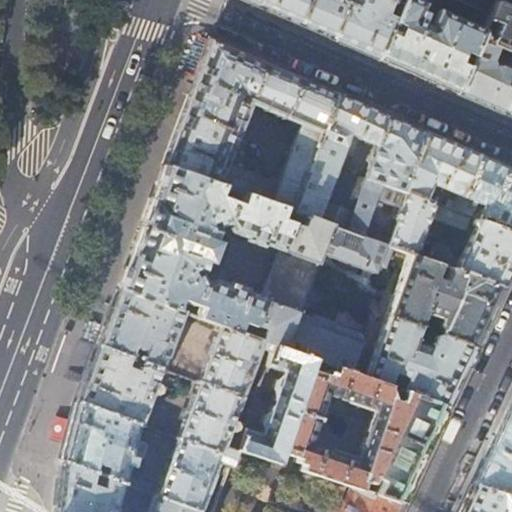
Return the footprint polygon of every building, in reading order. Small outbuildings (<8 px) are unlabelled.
[(232,0),(375,58),(402,0),(337,0),(335,0),(232,0)] [(455,93),(478,40),(482,32),(437,12),(429,29),(421,25),(423,19),(419,17),(423,6),(415,2),(415,0),(402,0),(375,58),(404,71),(409,73),(455,93)] [(453,0),(490,16),(495,3),(496,0),(453,0)] [(511,0),(496,0),(495,3),(511,10),(511,0)] [(490,16),(482,32),(478,40),(495,48),(511,54),(511,10),(495,3),(490,16)] [(182,72),(195,76),(208,41),(201,38),(193,43),(182,72)] [(502,114),(511,92),(511,74),(494,67),(492,67),(492,68),(491,67),(490,66),(490,64),(489,63),(488,62),(495,48),(478,40),(455,93),(489,108),(502,114)] [(280,208),(289,211),(333,95),(286,75),(259,63),(208,41),(195,76),(191,86),(162,164),(221,186),(240,193),(280,208)] [(511,92),(502,114),(510,117),(511,118),(511,92)] [(361,237),(381,185),(402,192),(422,134),(377,114),(333,95),(289,211),(300,215),(361,237)] [(431,137),(422,134),(402,192),(421,199),(429,182),(458,195),(458,194),(461,195),(477,157),(431,137)] [(511,172),(484,160),(477,157),(461,195),(458,194),(458,195),(454,203),(451,210),(469,216),(470,216),(476,203),(484,206),(479,219),(511,231),(511,172)] [(144,214),(116,288),(174,309),(178,300),(198,307),(195,317),(217,325),(234,331),(238,321),(248,325),(248,324),(258,296),(242,290),(242,287),(225,281),(224,284),(211,280),(200,284),(196,274),(201,272),(205,263),(207,264),(215,243),(212,242),(215,234),(213,228),(222,223),(226,232),(241,238),(240,242),(258,248),(259,244),(275,250),(286,222),(286,221),(277,217),(280,208),(240,193),(237,203),(217,196),(221,186),(162,164),(144,214)] [(464,230),(469,216),(451,210),(443,207),(421,199),(402,192),(381,185),(361,237),(390,247),(403,252),(407,253),(415,256),(428,218),(464,230)] [(451,210),(454,203),(446,200),(443,207),(451,210)] [(460,371),(471,348),(432,332),(430,332),(425,346),(410,341),(415,326),(385,316),(374,347),(360,342),(363,334),(309,314),(307,318),(301,316),(292,324),(318,254),(374,274),(378,264),(383,266),(390,247),(361,237),(300,215),(296,226),(286,222),(275,250),(258,296),(248,324),(259,328),(255,338),(272,344),(313,359),(335,367),(345,371),(363,377),(387,386),(401,391),(443,407),(460,371)] [(511,261),(511,231),(479,219),(477,220),(475,221),(474,222),(473,224),(473,225),(473,227),(474,229),(461,257),(451,254),(448,247),(433,242),(427,260),(500,287),(511,261)] [(482,323),(500,287),(427,260),(415,256),(407,253),(385,316),(415,326),(419,317),(421,317),(423,315),(425,311),(437,316),(432,332),(471,348),(482,323)] [(95,344),(165,370),(166,365),(160,363),(179,311),(174,309),(116,288),(112,298),(95,344)] [(217,325),(195,381),(239,396),(257,348),(269,352),(272,344),(255,338),(234,331),(217,325)] [(80,383),(95,344),(87,342),(73,380),(80,383)] [(78,391),(74,401),(137,425),(148,394),(151,395),(157,393),(158,390),(155,384),(152,384),(156,374),(163,376),(165,370),(95,344),(94,346),(80,383),(78,391)] [(293,461),(301,463),(298,470),(349,486),(398,503),(402,494),(418,460),(443,407),(401,391),(398,401),(390,398),(387,386),(363,377),(345,371),(335,367),(333,373),(326,371),(324,376),(309,371),(313,359),(272,344),(269,352),(264,365),(279,371),(277,375),(273,378),(269,388),(271,397),(267,410),(260,414),(256,424),(258,429),(255,435),(240,429),(237,438),(233,450),(276,463),(279,453),(294,458),(293,461)] [(174,438),(175,439),(229,458),(233,450),(237,438),(224,434),(239,396),(195,381),(174,438)] [(71,411),(59,461),(115,481),(120,469),(126,471),(132,458),(137,459),(141,458),(145,447),(144,444),(131,439),(137,425),(74,401),(71,411)] [(511,411),(508,409),(492,444),(476,477),(472,484),(511,497),(511,411)] [(175,439),(154,496),(196,511),(215,462),(227,466),(229,458),(175,439)] [(196,511),(154,496),(151,495),(145,511),(123,511),(126,506),(125,503),(116,499),(121,484),(115,481),(59,461),(58,470),(52,511),(196,511)] [(149,494),(152,485),(133,478),(130,487),(149,494)] [(511,511),(511,497),(472,484),(459,511),(511,511)] [(393,511),(398,503),(349,486),(337,511),(393,511)]
